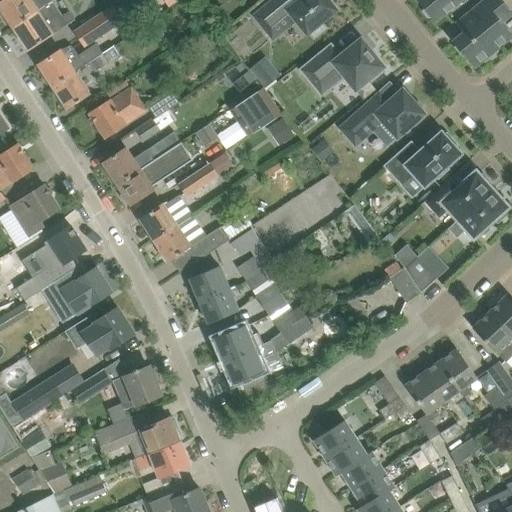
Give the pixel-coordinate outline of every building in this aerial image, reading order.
[(1,0),(0,1),(0,7),(13,27),(38,10),(52,1),(53,0),(1,0)] [(273,0),(254,15),(273,38),(296,20),(308,34),(311,32),(315,37),(326,28),(321,23),(337,10),(329,0),(273,0)] [(419,0),(425,7),(424,11),(429,17),(433,17),(436,20),(460,0),(419,0)] [(486,0),(458,23),(466,32),(455,41),(458,45),(455,47),(463,57),(466,55),(475,66),(483,59),(485,62),(498,51),(496,49),(511,35),(501,22),(511,13),(501,0),(486,0)] [(38,10),(13,27),(29,51),(54,34),(75,20),(69,11),(62,16),(52,1),(38,10)] [(74,31),(85,47),(125,20),(114,5),(74,31)] [(316,56),(300,69),(322,95),(345,76),(364,98),(376,89),(368,80),(370,78),(372,80),(382,72),(380,70),(384,67),(361,39),(341,56),(331,44),(316,56)] [(38,64),(53,86),(76,71),(89,63),(103,52),(97,42),(78,54),(72,45),(61,49),(38,64)] [(114,45),(103,52),(89,63),(95,72),(120,55),(114,45)] [(250,69),(266,87),(281,75),(265,56),(250,69)] [(76,71),(53,86),(68,109),(91,94),(76,71)] [(132,87),(123,93),(111,101),(111,100),(90,113),(105,137),(122,126),(147,110),(132,87)] [(282,114),(263,87),(231,109),(250,136),(282,114)] [(388,102),(379,93),(340,128),(356,146),(370,133),(367,131),(381,119),(398,137),(425,113),(423,111),(423,106),(418,101),(414,101),(403,89),(388,102)] [(149,106),(156,117),(180,102),(172,91),(149,106)] [(0,132),(8,128),(0,115),(0,132)] [(268,128),(279,145),(295,135),(283,118),(268,128)] [(137,130),(144,141),(161,129),(153,119),(137,130)] [(208,124),(196,132),(204,145),(217,137),(208,124)] [(103,163),(117,184),(167,151),(182,141),(176,131),(160,141),(134,158),(126,148),(103,163)] [(384,165),(401,185),(413,198),(426,186),(425,185),(436,175),(438,178),(449,169),(446,166),(461,153),(454,145),(456,143),(447,133),(445,135),(442,132),(421,151),(412,141),(384,165)] [(324,139),(313,148),(322,160),(334,151),(324,139)] [(167,151),(117,184),(123,193),(120,195),(126,204),(129,202),(131,205),(154,190),(151,185),(192,158),(182,141),(167,151)] [(0,187),(1,189),(17,179),(34,168),(19,144),(0,156),(0,187)] [(179,183),(188,196),(219,175),(210,162),(179,183)] [(449,210),(458,220),(493,189),(489,185),(492,183),(483,173),(481,175),(477,171),(459,187),(451,178),(424,202),(439,218),(449,210)] [(13,208),(0,215),(0,220),(17,247),(22,244),(42,231),(40,229),(43,227),(40,221),(59,209),(44,185),(28,196),(24,198),(24,199),(12,207),(13,208)] [(493,189),(458,220),(448,228),(457,238),(467,229),(474,238),(495,219),(498,223),(509,213),(505,210),(509,207),(493,189)] [(140,219),(154,240),(177,224),(194,214),(180,194),(165,205),(163,203),(140,219)] [(177,224),(154,240),(167,261),(190,246),(199,260),(253,225),(244,212),(208,236),(194,214),(177,224)] [(77,267),(72,259),(86,250),(71,227),(50,240),(38,248),(42,254),(40,259),(54,281),(77,267)] [(35,264),(22,244),(17,247),(0,258),(0,273),(6,283),(35,264)] [(246,278),(262,268),(268,264),(270,268),(278,263),(275,259),(274,259),(264,245),(251,253),(254,257),(238,267),(246,278)] [(417,257),(405,268),(421,293),(437,278),(417,257)] [(396,261),(384,269),(389,277),(401,269),(396,261)] [(190,278),(200,300),(229,288),(220,265),(209,270),(190,278)] [(97,267),(62,289),(78,314),(112,292),(97,267)] [(421,293),(405,268),(404,267),(401,269),(389,277),(395,286),(407,303),(421,293)] [(262,268),(246,278),(253,290),(270,279),(262,268)] [(275,283),(257,295),(263,304),(281,292),(275,283)] [(229,288),(200,300),(209,323),(239,310),(229,288)] [(281,292),(263,304),(281,332),(297,321),(307,315),(300,305),(293,310),(281,292)] [(494,308),(490,311),(511,333),(511,298),(507,294),(503,298),(500,298),(494,304),(494,308)] [(0,331),(29,313),(23,304),(0,317),(0,331)] [(97,357),(117,345),(134,334),(117,308),(98,321),(93,314),(66,332),(76,349),(87,341),(97,357)] [(511,357),(511,333),(490,311),(487,314),(483,314),(477,320),(477,324),(473,328),(507,362),(511,357)] [(254,348),(225,360),(234,383),(263,370),(265,375),(284,367),(278,351),(305,333),(297,321),(281,332),(271,340),(264,343),(254,348)] [(215,338),(225,360),(254,348),(264,343),(259,331),(249,335),(245,325),(234,330),(215,338)] [(440,361),(460,390),(465,397),(471,392),(467,386),(478,378),(469,365),(457,348),(440,361)] [(440,361),(423,372),(444,402),(460,390),(440,361)] [(487,370),(493,378),(508,400),(511,397),(511,377),(500,361),(487,370)] [(103,369),(85,380),(74,362),(11,401),(6,392),(0,396),(0,406),(13,426),(22,420),(73,388),(81,401),(111,382),(103,369)] [(109,409),(114,424),(128,418),(125,410),(137,405),(143,403),(161,395),(149,366),(131,373),(124,376),(113,380),(120,397),(119,397),(122,404),(109,409)] [(444,402),(423,372),(406,384),(421,406),(427,414),(417,420),(430,439),(440,433),(432,420),(438,415),(434,409),(444,402)] [(500,417),(511,409),(511,405),(508,400),(493,378),(482,385),(488,393),(485,395),(494,408),(500,417)] [(400,396),(390,403),(380,410),(386,419),(395,412),(396,412),(406,405),(400,396)] [(510,431),(511,429),(511,397),(508,400),(511,405),(511,409),(500,417),(510,431)] [(396,412),(395,412),(401,419),(411,412),(406,405),(396,412)] [(326,458),(356,438),(366,432),(354,414),(314,440),(326,458)] [(0,415),(0,457),(19,446),(0,415)] [(130,444),(136,458),(150,453),(180,441),(180,440),(183,438),(178,427),(175,428),(170,417),(127,435),(126,432),(134,428),(129,417),(128,418),(114,424),(95,431),(95,432),(99,440),(100,442),(105,454),(130,444)] [(458,422),(449,427),(456,438),(464,432),(458,422)] [(456,438),(449,427),(440,433),(447,443),(456,438)] [(473,437),(452,453),(457,464),(458,464),(480,447),(473,437)] [(326,458),(337,475),(372,452),(372,451),(367,455),(356,438),(326,458)] [(419,446),(425,455),(436,448),(430,439),(419,446)] [(154,464),(160,477),(190,464),(180,441),(150,453),(136,458),(133,459),(137,471),(154,464)] [(431,464),(431,463),(441,457),(436,448),(425,455),(431,464)] [(48,480),(53,493),(64,489),(64,488),(73,485),(63,461),(56,463),(50,450),(31,457),(48,480)] [(342,472),(353,489),(383,469),(372,452),(337,475),(342,472)] [(431,463),(431,464),(438,475),(448,468),(441,457),(431,463)] [(39,484),(28,468),(13,478),(24,495),(39,484)] [(358,509),(394,486),(383,469),(353,489),(363,505),(358,509)] [(53,493),(54,494),(62,511),(71,511),(73,511),(70,505),(107,491),(100,475),(64,489),(53,493)] [(442,480),(446,489),(457,484),(453,475),(442,480)] [(143,483),(148,496),(165,489),(160,477),(143,483)] [(209,511),(200,488),(188,493),(183,482),(165,489),(148,496),(142,499),(147,511),(209,511)] [(446,489),(450,499),(462,493),(457,484),(446,489)] [(358,509),(360,511),(391,511),(400,507),(389,490),(394,487),(394,486),(358,509)] [(511,511),(511,492),(510,489),(476,504),(479,511),(511,511)] [(450,499),(455,508),(466,502),(462,493),(450,499)] [(62,511),(54,494),(18,511),(62,511)] [(455,508),(456,511),(469,511),(470,511),(466,502),(455,508)]
